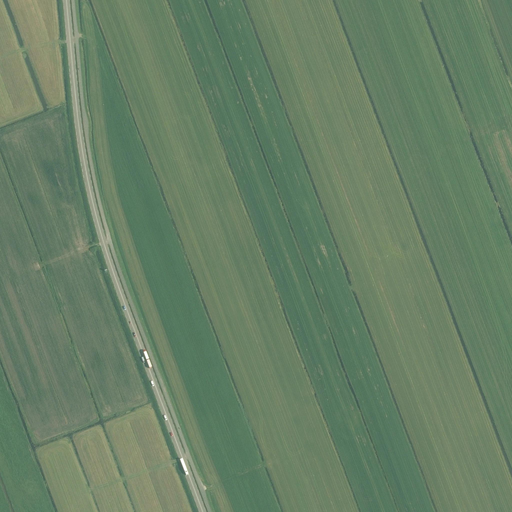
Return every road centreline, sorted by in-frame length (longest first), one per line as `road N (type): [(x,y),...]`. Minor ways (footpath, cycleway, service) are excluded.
road 1 (primary): [(203,511),(91,194),(65,0)]
road 2 (unclassified): [(209,511),(95,186),(73,0)]
